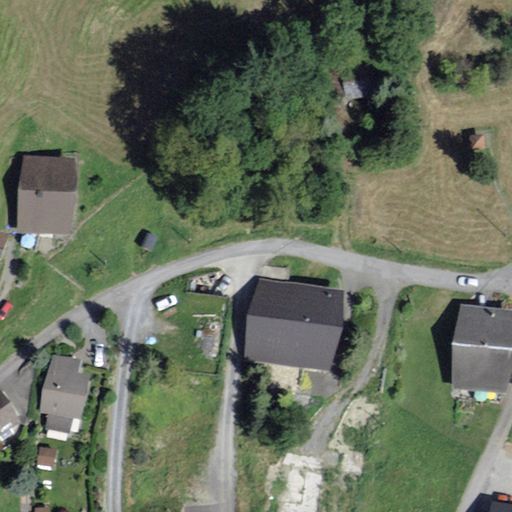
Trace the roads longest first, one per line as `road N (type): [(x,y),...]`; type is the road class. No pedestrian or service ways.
road 1 (residential): [(511,275),(480,283),(278,247),(238,253),(115,296),(0,377)]
road 2 (track): [(345,138),(344,260)]
